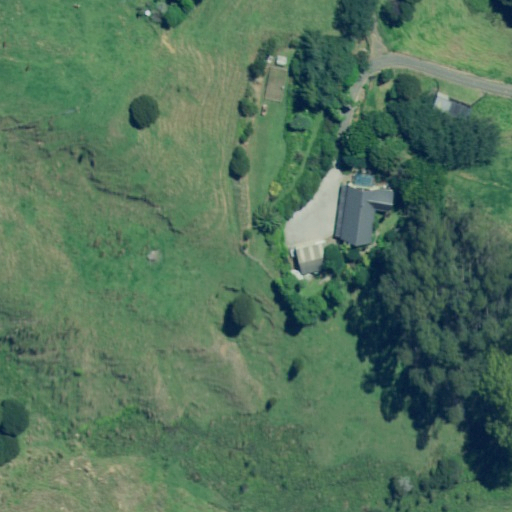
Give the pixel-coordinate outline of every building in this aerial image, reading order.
[(286,71),(270,69),(266,101),(281,103),(286,71)] [(453,98),(437,94),(433,114),(449,117),(453,98)] [(394,190),(342,183),(335,235),(371,240),(376,208),(391,210),(394,190)] [(329,260),(320,240),(294,250),(302,270),(293,274),(295,279),(304,276),(302,271),(329,260)] [(253,297),(233,296),(232,311),(252,312),(253,297)]
